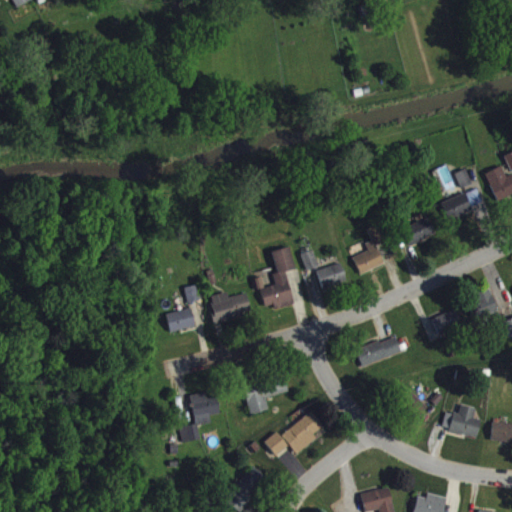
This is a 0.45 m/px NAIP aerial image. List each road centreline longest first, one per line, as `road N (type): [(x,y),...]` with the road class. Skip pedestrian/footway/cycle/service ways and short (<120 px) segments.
road 1 (residential): [(511,244),(310,336),(179,368)]
road 2 (residential): [(511,476),(472,475),(371,435),(336,391),(310,336)]
